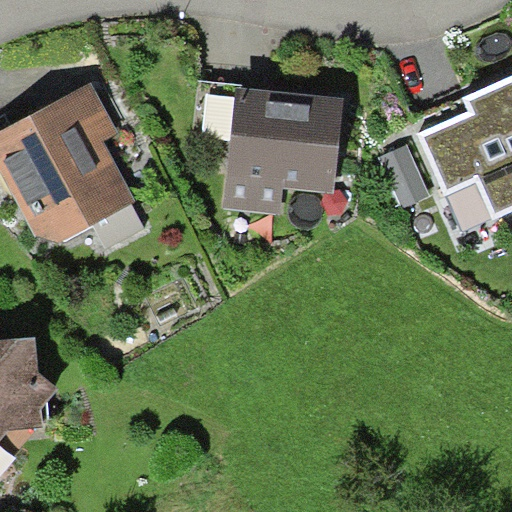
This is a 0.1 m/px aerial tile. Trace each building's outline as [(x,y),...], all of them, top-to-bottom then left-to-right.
[(511,210),(511,75),(463,98),(469,110),(417,133),(445,196),(477,182),(493,217),(494,219),(511,210)] [(236,86),(242,87),(243,83),(199,79),(193,138),(231,142),(236,86)] [(89,82),(0,130),(0,168),(36,235),(63,241),(93,223),(132,203),(136,199),(103,140),(118,132),(89,82)] [(242,87),(236,86),(231,142),(224,208),(282,214),(284,187),(335,192),(344,97),(242,87)] [(431,195),(407,143),(380,156),(403,207),(431,195)] [(477,182),(445,196),(462,231),(493,217),(477,182)] [(146,228),(132,203),(93,223),(107,249),(146,228)] [(0,441),(9,430),(43,427),(41,408),(60,389),(39,371),(36,337),(2,339),(0,338),(0,441)]
